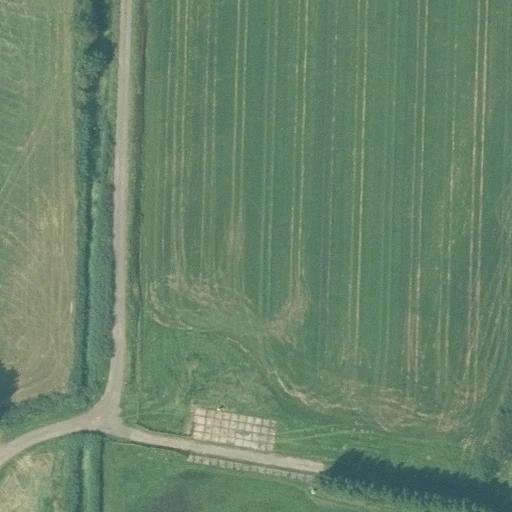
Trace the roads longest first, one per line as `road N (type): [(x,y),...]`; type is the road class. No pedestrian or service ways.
road 1 (track): [(104,424),(115,382),(124,0)]
road 2 (track): [(510,501),(104,424)]
